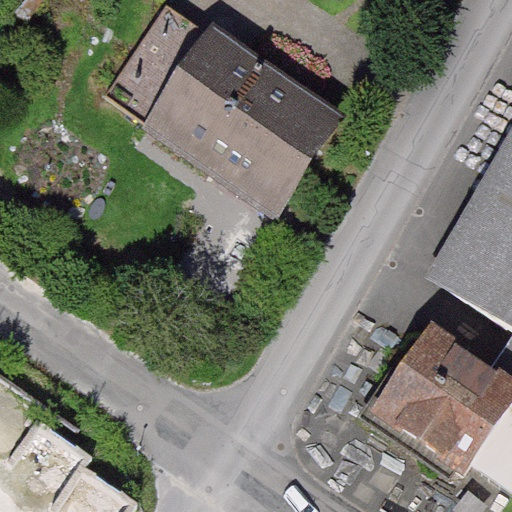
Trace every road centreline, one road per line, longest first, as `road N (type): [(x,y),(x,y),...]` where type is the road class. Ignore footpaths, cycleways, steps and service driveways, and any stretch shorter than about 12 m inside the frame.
road 1 (unclassified): [(225,470),(509,0)]
road 2 (residential): [(0,306),(225,470)]
